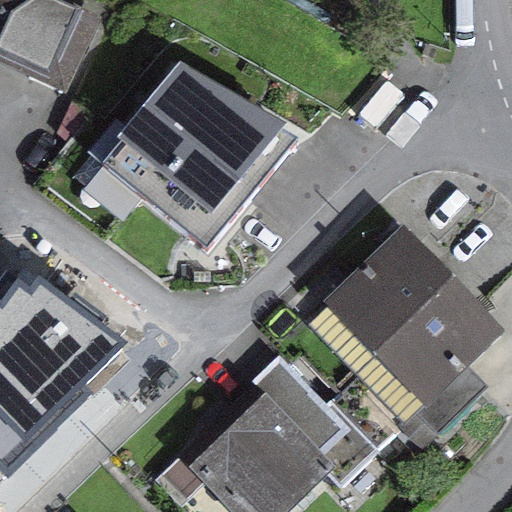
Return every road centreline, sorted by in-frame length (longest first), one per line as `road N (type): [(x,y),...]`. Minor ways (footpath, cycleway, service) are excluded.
road 1 (residential): [(502,92),(369,179),(212,328)]
road 2 (residential): [(212,328),(24,511)]
road 3 (residential): [(212,328),(62,210)]
